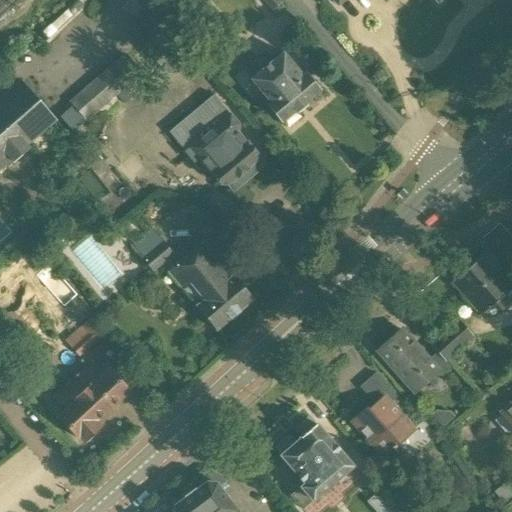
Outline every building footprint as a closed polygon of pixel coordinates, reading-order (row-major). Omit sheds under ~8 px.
[(278,0),(262,0),(272,11),(281,3),(278,0)] [(195,51),(186,41),(171,23),(144,47),(167,74),(195,51)] [(85,122),(139,76),(142,73),(124,53),(68,102),(85,122)] [(282,53),(261,71),(250,80),(270,103),(267,105),(287,129),(299,118),(293,111),(318,91),(304,75),(302,77),(282,53)] [(20,81),(18,83),(0,98),(0,169),(10,160),(13,163),(29,148),(27,146),(55,121),(20,81)] [(168,132),(193,162),(198,157),(211,172),(210,173),(218,184),(227,185),(233,191),(260,168),(255,161),(255,153),(246,142),(245,143),(237,134),(238,125),(213,95),(168,132)] [(13,236),(21,245),(35,233),(27,225),(13,236)] [(173,255),(152,229),(131,245),(153,273),(173,255)] [(34,261),(45,251),(34,239),(23,248),(34,261)] [(172,253),(180,262),(167,272),(216,331),(253,300),(204,241),(189,254),(182,245),(172,253)] [(451,282),(479,316),(498,300),(505,309),(511,303),(511,289),(482,255),(451,282)] [(445,362),(446,361),(473,337),(457,318),(428,343),(436,352),(445,362)] [(413,392),(437,371),(442,377),(452,368),(446,361),(445,362),(436,352),(428,360),(401,329),(377,351),(413,392)] [(88,334),(73,348),(79,355),(94,341),(88,334)] [(32,364),(17,347),(5,358),(21,375),(32,364)] [(64,409),(57,415),(82,441),(100,425),(96,421),(128,392),(116,379),(122,374),(108,359),(98,368),(91,361),(52,397),(64,409)] [(0,378),(9,370),(0,360),(0,378)] [(21,381),(20,382),(20,383),(31,394),(44,382),(33,370),(21,381)] [(388,388),(380,395),(382,397),(368,410),(366,407),(350,421),(382,458),(413,431),(390,403),(396,397),(388,388)] [(511,402),(499,413),(511,427),(511,402)] [(312,501),(352,466),(315,424),(314,425),(307,418),(294,429),(301,437),(300,438),(300,439),(295,443),(288,435),(274,447),(281,455),(280,456),(304,484),(300,487),(290,496),(301,509),(312,500),(312,501)] [(185,497),(173,506),(177,511),(234,511),(236,511),(218,486),(225,481),(219,472),(208,471),(200,477),(204,483),(195,491),(194,490),(185,497)] [(364,485),(386,509),(400,497),(377,473),(364,485)]
